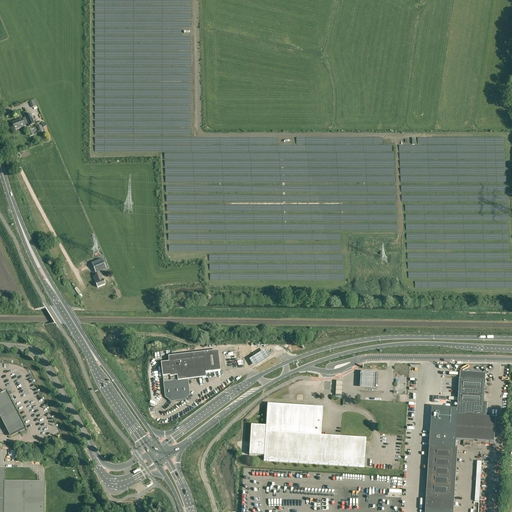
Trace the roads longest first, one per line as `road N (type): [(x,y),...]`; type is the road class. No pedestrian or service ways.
road 1 (primary): [(511,338),(336,345),(270,369),(175,434)]
road 2 (primary): [(307,366),(385,345),(511,347)]
road 3 (unclassified): [(0,346),(42,357),(98,462)]
road 4 (primary): [(178,450),(253,393),(307,366)]
road 5 (unclassified): [(358,360),(511,359)]
